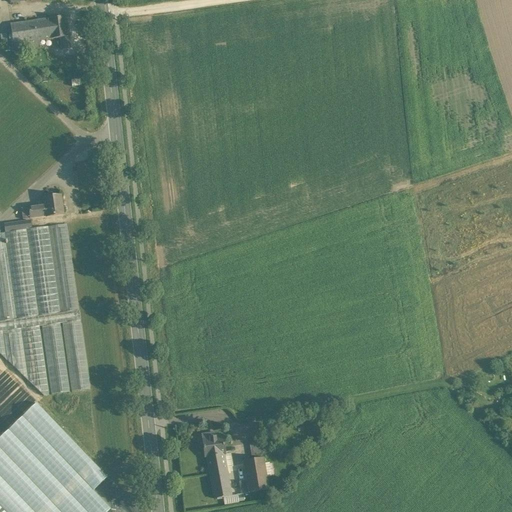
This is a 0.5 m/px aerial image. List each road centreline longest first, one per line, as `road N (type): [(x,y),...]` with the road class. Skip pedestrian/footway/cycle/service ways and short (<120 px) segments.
road 1 (secondary): [(100,0),(157,511)]
road 2 (track): [(511,420),(456,382),(248,421),(228,415),(147,423)]
